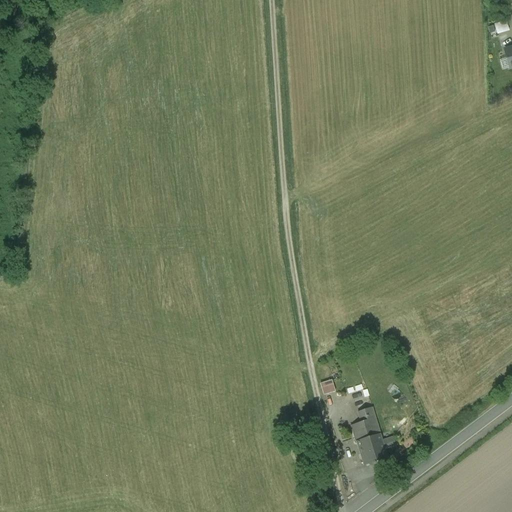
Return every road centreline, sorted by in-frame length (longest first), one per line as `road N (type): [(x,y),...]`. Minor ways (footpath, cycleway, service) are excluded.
road 1 (track): [(270,0),(291,249),(344,511)]
road 2 (unclassified): [(364,511),(511,400)]
